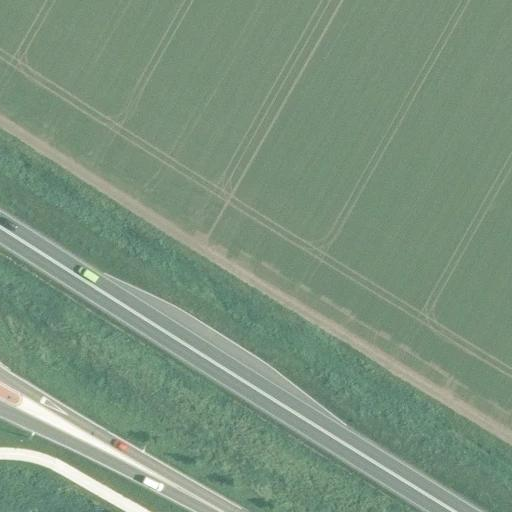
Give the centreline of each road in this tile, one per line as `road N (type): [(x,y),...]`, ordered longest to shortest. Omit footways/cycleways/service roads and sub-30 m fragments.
road 1 (trunk): [(454,511),(0,226)]
road 2 (secondary): [(217,511),(65,425)]
